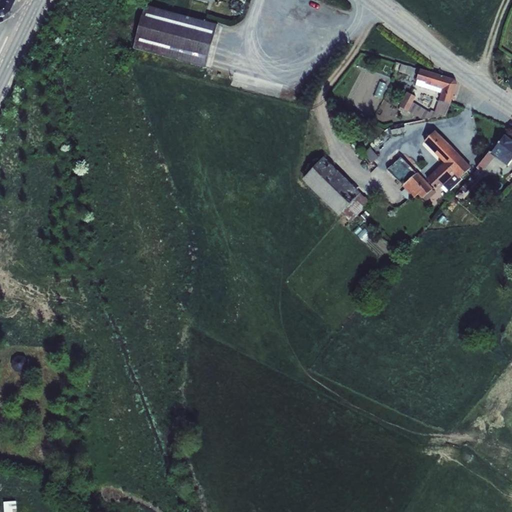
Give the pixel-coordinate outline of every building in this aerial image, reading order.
[(0,0),(0,16),(3,15),(8,11),(13,0),(0,0)] [(145,6),(133,49),(207,68),(218,25),(145,6)] [(401,64),(399,72),(412,76),(414,68),(401,64)] [(417,80),(415,86),(441,94),(439,101),(451,104),(457,85),(454,80),(420,69),(417,80)] [(380,82),(374,96),(381,99),(386,85),(380,82)] [(400,107),(408,112),(413,103),(416,97),(407,92),(399,107),(400,107)] [(413,103),(408,112),(423,120),(445,117),(451,106),(451,104),(439,101),(435,112),(432,110),(431,113),(413,103)] [(424,142),(422,145),(438,162),(441,160),(443,163),(426,179),(437,191),(441,188),(447,194),(462,180),(461,178),(471,167),(435,131),(424,142)] [(495,157),(507,166),(511,160),(511,140),(506,136),(491,153),(495,157)] [(371,148),(365,154),(373,162),(379,157),(371,148)] [(478,169),(482,173),(483,173),(486,169),(495,158),(489,153),(476,168),(478,169)] [(328,156),(306,178),(350,222),(372,200),(328,156)] [(404,156),(387,171),(413,199),(418,195),(422,199),(422,198),(426,202),(436,193),(432,190),(433,189),(418,173),(419,172),(404,156)] [(495,158),(486,169),(490,173),(496,165),(504,171),(507,166),(495,157),(495,158)] [(482,173),(478,169),(471,177),(475,181),(482,173)] [(465,184),(461,189),(466,194),(470,188),(465,184)] [(366,211),(359,219),(363,223),(369,217),(368,216),(370,215),(366,211)] [(16,511),(16,502),(4,503),(4,511),(16,511)]
